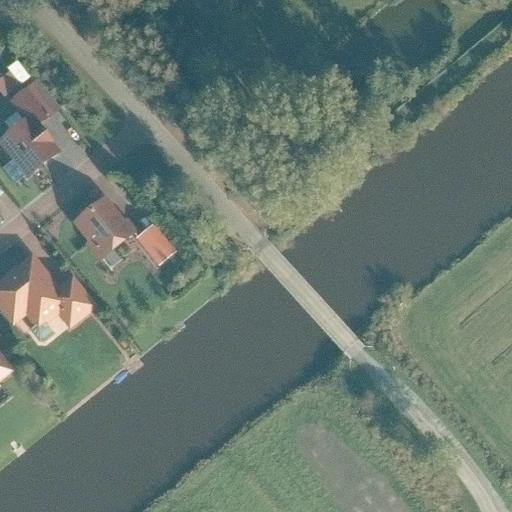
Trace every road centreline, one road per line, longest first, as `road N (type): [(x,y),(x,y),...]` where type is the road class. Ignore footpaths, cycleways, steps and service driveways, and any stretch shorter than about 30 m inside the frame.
road 1 (residential): [(146,127),(449,452),(492,511)]
road 2 (residential): [(146,127),(0,245)]
road 3 (residential): [(38,0),(146,127)]
